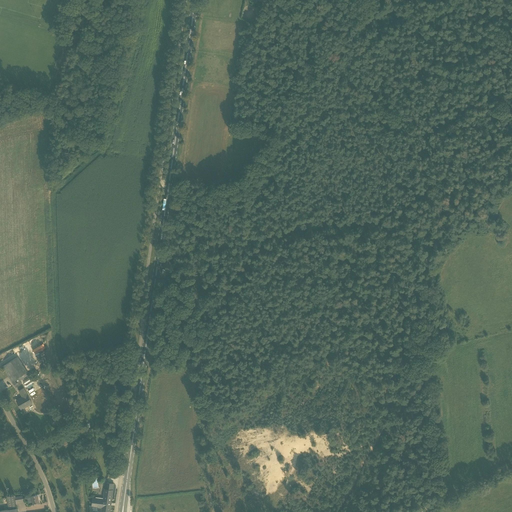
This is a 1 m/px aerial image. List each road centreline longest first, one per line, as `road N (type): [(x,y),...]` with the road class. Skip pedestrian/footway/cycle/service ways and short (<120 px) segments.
road 1 (primary): [(195,0),(124,497)]
road 2 (track): [(470,164),(472,180),(426,247),(426,310),(389,382),(389,407),(346,506),(332,511)]
road 3 (track): [(158,258),(365,222),(511,139)]
road 4 (track): [(196,251),(212,511)]
road 5 (track): [(511,132),(447,70),(433,0)]
road 6 (tertiary): [(53,511),(0,396)]
